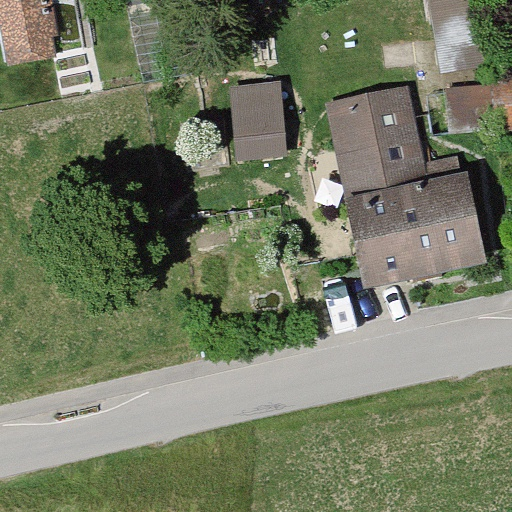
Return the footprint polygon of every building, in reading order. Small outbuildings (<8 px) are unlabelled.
[(51,0),(0,0),(0,13),(9,63),(54,55),(50,34),(58,33),(51,0)] [(472,0),(429,0),(442,72),(484,65),(472,0)] [(234,86),(241,156),(288,152),(281,81),(234,86)] [(511,129),(511,82),(496,84),(500,130),(511,129)] [(500,130),(496,84),(445,89),(449,135),(500,130)] [(329,105),(366,284),(486,260),(468,173),(426,181),(407,89),(329,105)]
